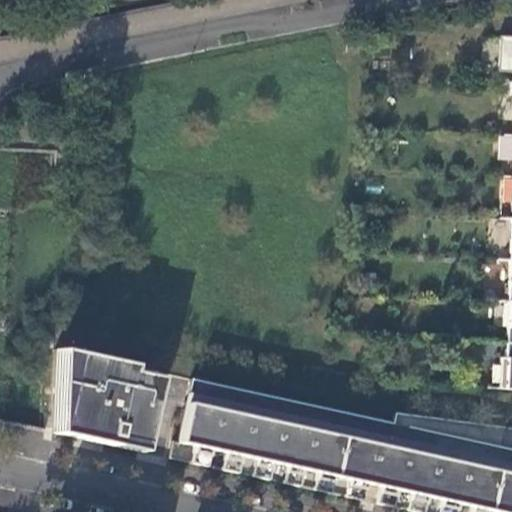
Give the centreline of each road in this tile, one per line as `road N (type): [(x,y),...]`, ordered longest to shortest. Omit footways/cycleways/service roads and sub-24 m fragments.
road 1 (residential): [(370,0),(0,74)]
road 2 (residential): [(217,511),(0,464)]
